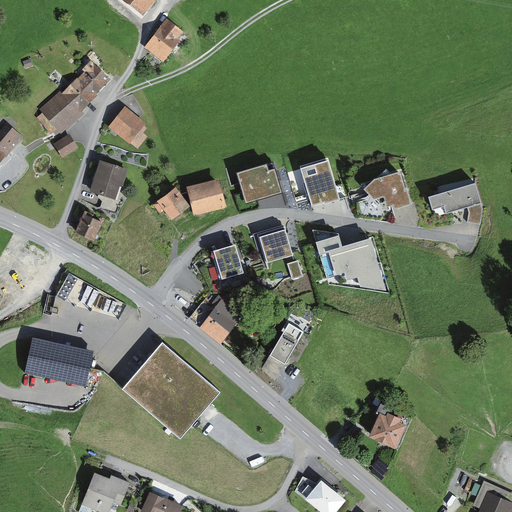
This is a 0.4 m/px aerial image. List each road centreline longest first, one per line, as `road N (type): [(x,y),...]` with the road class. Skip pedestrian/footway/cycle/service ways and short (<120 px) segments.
road 1 (residential): [(150,303),(207,236),(261,214),(471,241)]
road 2 (track): [(118,97),(96,119),(51,277),(0,318)]
road 3 (residential): [(312,439),(279,495),(248,510),(107,457)]
road 4 (tertiary): [(150,303),(312,439)]
road 5 (track): [(288,0),(194,66),(118,97)]
road 6 (tertiary): [(0,219),(150,303)]
